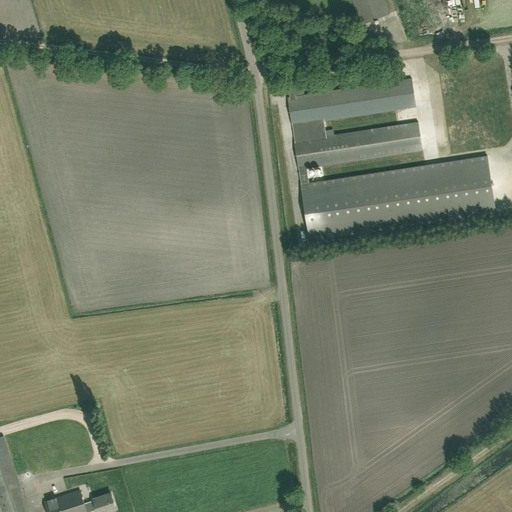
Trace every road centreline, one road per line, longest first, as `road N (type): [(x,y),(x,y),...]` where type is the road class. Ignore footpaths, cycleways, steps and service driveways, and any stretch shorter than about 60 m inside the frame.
road 1 (unclassified): [(309,511),(263,129),(235,0)]
road 2 (track): [(0,41),(253,72),(511,36)]
road 3 (track): [(511,431),(399,511)]
